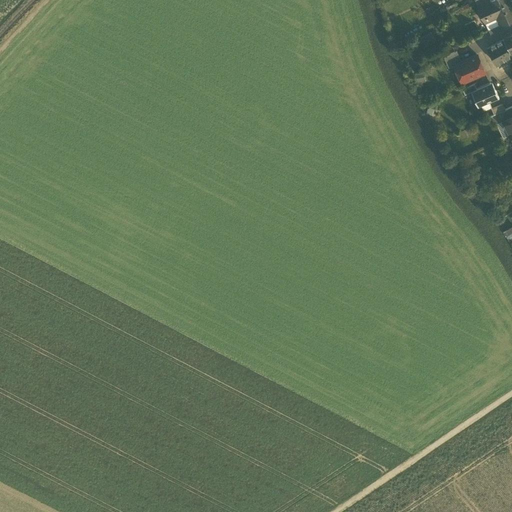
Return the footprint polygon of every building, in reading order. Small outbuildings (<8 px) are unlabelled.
[(511,7),(508,0),(490,0),(490,1),(481,6),(481,7),(485,16),(486,16),(486,17),(487,17),(487,15),(494,12),(500,23),(500,24),(510,20),(511,18),(511,7)] [(494,12),(487,15),(487,17),(486,17),(486,16),(485,16),(481,7),(478,8),(482,16),(474,20),(479,31),(487,27),(488,29),(500,23),(494,12)] [(510,20),(500,24),(500,23),(488,29),(491,35),(511,25),(511,24),(510,20)] [(511,54),(504,39),(487,48),(496,64),(511,54)] [(413,62),(407,49),(402,51),(407,64),(413,62)] [(456,51),(443,57),(448,67),(456,64),(461,62),(456,51)] [(461,62),(456,64),(463,81),(484,72),(477,55),(461,62)] [(474,83),(462,88),(464,94),(471,92),(471,91),(476,89),(474,83)] [(476,89),(471,91),(471,92),(478,107),(499,97),(495,90),(493,91),(490,83),(476,89)] [(502,104),(491,109),(494,114),(499,112),(505,109),(502,104)] [(511,106),(505,109),(499,112),(503,120),(511,115),(511,106)] [(511,115),(503,120),(509,135),(511,133),(511,115)] [(511,231),(511,225),(508,217),(498,222),(505,235),(511,231)]
